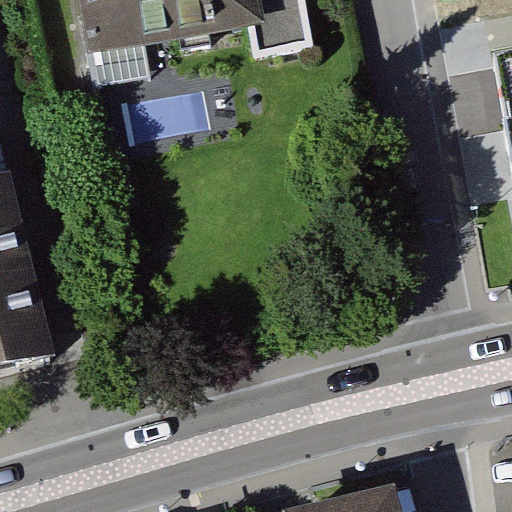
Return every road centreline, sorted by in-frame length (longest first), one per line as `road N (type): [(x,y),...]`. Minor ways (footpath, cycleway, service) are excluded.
road 1 (primary): [(441,387),(0,509)]
road 2 (residential): [(441,387),(451,317),(388,0)]
road 3 (residential): [(448,511),(437,442),(441,387)]
